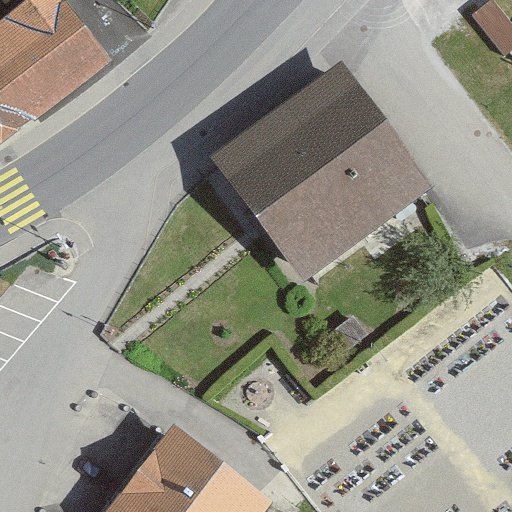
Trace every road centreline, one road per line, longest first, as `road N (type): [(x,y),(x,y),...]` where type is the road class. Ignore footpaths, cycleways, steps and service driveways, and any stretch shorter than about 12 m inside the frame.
road 1 (residential): [(100,145),(123,187),(122,225),(0,503)]
road 2 (secondary): [(100,145),(180,81),(260,0)]
